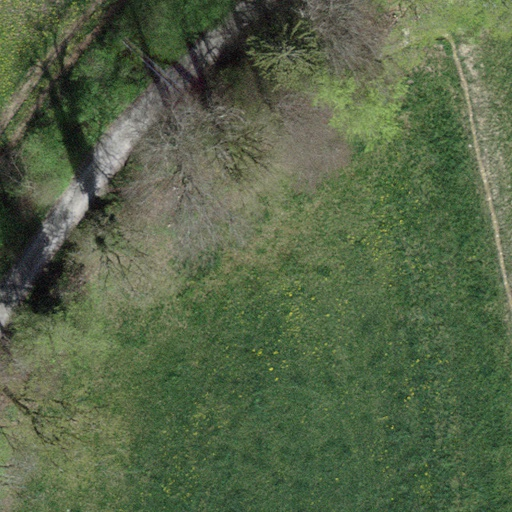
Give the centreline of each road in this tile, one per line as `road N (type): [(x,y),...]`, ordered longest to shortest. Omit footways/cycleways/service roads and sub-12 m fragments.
road 1 (track): [(279,0),(125,167),(0,359)]
road 2 (track): [(98,0),(65,26),(0,131)]
